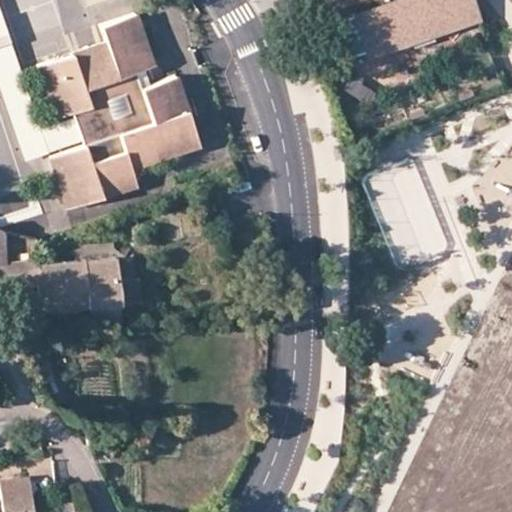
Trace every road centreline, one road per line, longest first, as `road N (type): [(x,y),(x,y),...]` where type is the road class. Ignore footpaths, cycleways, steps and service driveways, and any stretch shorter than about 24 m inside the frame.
road 1 (residential): [(249,511),(287,421),(295,255),(273,105),(225,0)]
road 2 (residential): [(0,413),(35,417),(51,429),(88,472),(103,511)]
